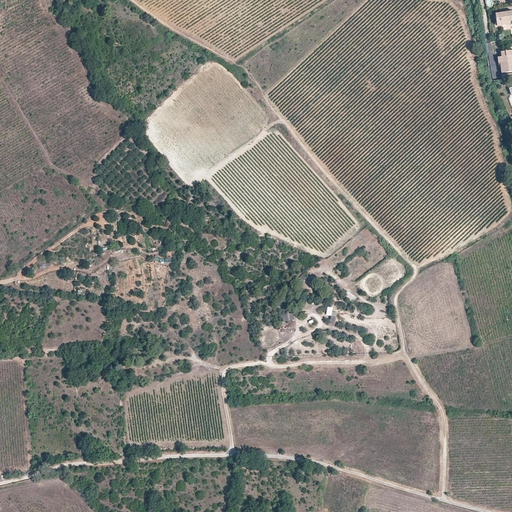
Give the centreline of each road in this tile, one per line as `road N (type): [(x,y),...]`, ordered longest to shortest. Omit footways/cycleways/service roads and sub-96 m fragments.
road 1 (unclassified): [(0,483),(76,463),(258,455),(316,462),(487,511)]
road 2 (track): [(442,500),(443,414),(404,353),(394,298),(415,269),(265,99)]
road 3 (track): [(404,353),(228,367),(221,374),(231,454)]
road 4 (unclassified): [(0,279),(96,207)]
